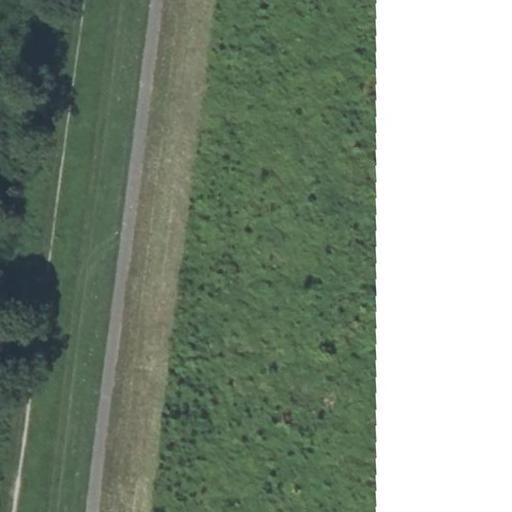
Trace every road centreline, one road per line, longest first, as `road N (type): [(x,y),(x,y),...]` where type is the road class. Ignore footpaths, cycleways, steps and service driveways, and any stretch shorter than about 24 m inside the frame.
road 1 (track): [(11,511),(78,0)]
road 2 (track): [(156,0),(91,511)]
